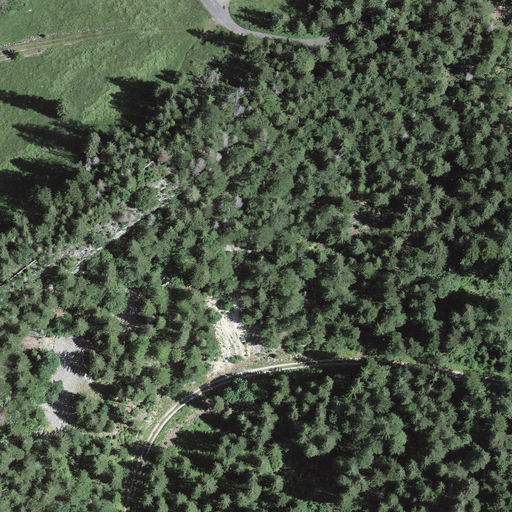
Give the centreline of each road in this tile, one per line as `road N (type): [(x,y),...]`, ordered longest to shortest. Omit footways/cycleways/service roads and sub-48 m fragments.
road 1 (track): [(511,382),(362,361),(225,380),(183,401),(155,430),(127,511)]
road 2 (track): [(226,21),(206,34),(162,100),(0,283)]
road 3 (unclassified): [(407,0),(310,44),(248,35),(226,21)]
